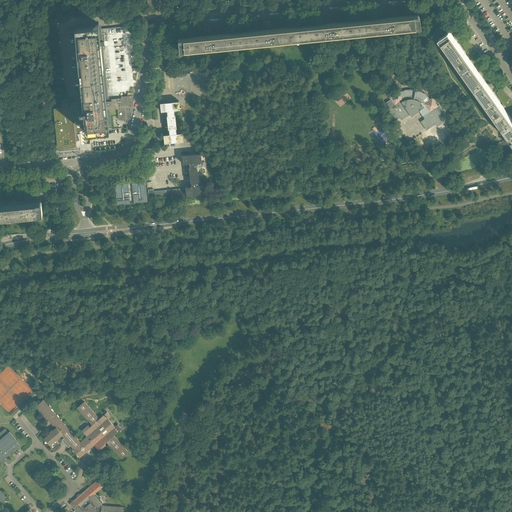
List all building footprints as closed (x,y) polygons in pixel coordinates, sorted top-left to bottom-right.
[(383,19),(355,22),(356,32),(418,25),(417,16),(388,19),(387,16),(391,16),(391,9),(386,9),(385,9),(381,9),(382,15),(382,16),(383,17),(383,19)] [(308,27),(296,28),(297,38),(356,32),(355,22),(328,25),(328,22),(332,21),(331,15),(327,15),(326,15),(325,15),(322,15),(323,21),(323,22),(323,23),(323,25),(308,27)] [(264,31),(237,34),(238,44),(297,38),(296,28),(269,31),(268,28),(273,27),(272,21),(267,20),(266,21),(263,21),(263,25),(263,27),(264,27),(264,28),(264,29),(264,31)] [(75,26),(79,70),(83,107),(80,108),(79,101),(72,102),(68,103),(67,98),(62,99),(62,103),(51,104),(53,123),(56,131),(58,148),(76,146),(76,141),(79,140),(77,133),(83,130),(85,130),(85,131),(109,129),(107,110),(118,109),(119,120),(126,121),(126,117),(127,110),(131,111),(133,100),(130,100),(130,96),(127,97),(124,97),(124,98),(111,99),(111,101),(106,101),(106,99),(105,94),(99,29),(98,24),(75,26)] [(106,99),(106,101),(111,101),(111,99),(124,98),(124,97),(127,97),(128,93),(129,93),(130,87),(135,88),(138,70),(133,25),(99,29),(105,94),(106,99)] [(205,37),(179,40),(180,49),(238,44),(237,34),(209,37),(209,34),(213,33),(213,27),(213,26),(208,26),(207,27),(203,27),(204,33),(204,35),(205,37)] [(449,33),(441,38),(477,89),(485,83),(469,61),(472,59),(475,62),(480,58),(477,54),(474,51),(474,50),(472,48),(466,52),(468,56),(467,57),(449,33)] [(170,76),(201,73),(201,67),(170,70),(170,76)] [(485,83),(477,89),(511,138),(511,137),(511,121),(504,110),(507,107),(509,111),(511,109),(511,103),(509,99),(507,97),(501,101),(503,104),(501,106),(485,83)] [(390,112),(386,115),(392,123),(400,117),(402,120),(402,119),(409,114),(411,116),(419,110),(423,117),(424,118),(425,119),(421,122),(427,130),(435,124),(437,127),(437,126),(445,121),(441,115),(444,112),(439,105),(438,106),(432,98),(429,100),(428,99),(429,98),(427,96),(424,94),(425,94),(425,93),(424,94),(423,93),(421,92),(419,91),(417,91),(416,95),(413,94),(414,90),(410,90),(406,90),(405,90),(403,91),(400,92),(400,93),(399,94),(397,91),(389,97),(391,99),(386,102),(390,108),(388,109),(388,110),(389,111),(390,112)] [(174,115),(174,110),(180,110),(179,101),(160,103),(161,111),(167,111),(167,113),(168,116),(167,116),(168,129),(169,129),(169,134),(163,135),(164,143),(183,141),(182,133),(176,133),(176,128),(177,128),(175,115),(174,115)] [(402,138),(396,129),(394,131),(400,139),(402,138)] [(196,168),(196,163),(202,162),(201,153),(182,155),(183,164),(189,163),(189,168),(190,182),(191,182),(191,187),(185,187),(186,196),(205,194),(204,185),(198,186),(198,181),(199,181),(197,168),(196,168)] [(135,203),(135,202),(147,201),(144,180),(115,183),(118,204),(130,203),(130,204),(135,203)] [(155,197),(186,194),(185,188),(154,191),(155,197)] [(16,204),(17,215),(41,213),(40,202),(32,202),(31,198),(32,198),(32,193),(25,194),(24,193),(25,203),(16,204)] [(0,216),(17,215),(16,204),(6,205),(6,201),(7,200),(6,195),(0,195),(0,216)] [(79,458),(94,445),(99,451),(106,445),(104,444),(106,442),(121,459),(129,453),(114,435),(118,432),(117,431),(119,430),(120,431),(122,429),(118,425),(116,426),(116,427),(115,429),(114,428),(115,427),(107,419),(106,419),(108,417),(109,418),(111,416),(107,412),(105,414),(105,415),(104,416),(103,415),(99,419),(84,402),(77,408),(92,425),(90,427),(88,425),(82,431),(87,436),(80,442),(50,408),(51,407),(49,405),(48,406),(43,399),(36,406),(55,428),(52,431),(52,430),(49,432),(50,433),(44,438),(50,445),(61,435),(64,438),(64,439),(63,439),(62,440),(63,441),(64,443),(66,445),(67,446),(68,448),(70,446),(70,445),(73,449),(72,449),(79,458)] [(0,511),(32,511),(30,509),(26,511),(0,511),(0,503),(6,498),(0,490),(0,462),(2,461),(3,461),(5,459),(20,446),(16,442),(18,441),(9,431),(8,432),(5,429),(0,432),(0,511)] [(121,511),(122,507),(101,506),(102,503),(103,502),(101,499),(101,496),(97,496),(95,493),(105,485),(99,478),(70,504),(75,510),(74,511),(121,511)]
